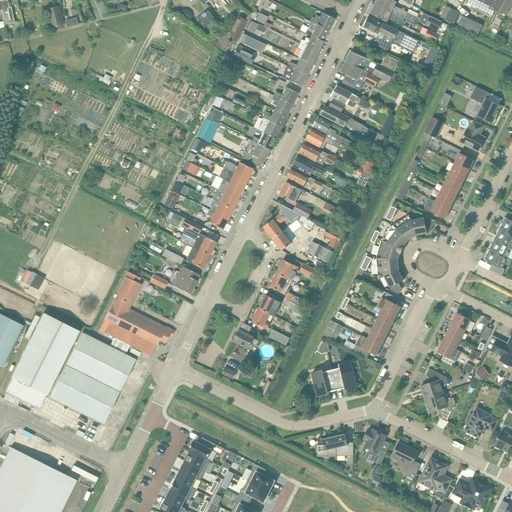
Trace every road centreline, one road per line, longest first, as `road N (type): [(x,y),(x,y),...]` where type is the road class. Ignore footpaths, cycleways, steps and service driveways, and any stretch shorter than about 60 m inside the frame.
road 1 (track): [(163,7),(33,273)]
road 2 (unclassified): [(243,232),(359,0)]
road 3 (residential): [(173,368),(286,426),(373,410)]
road 4 (residential): [(511,479),(373,410)]
road 5 (residential): [(373,410),(435,287)]
road 6 (unclassified): [(125,468),(5,411)]
road 7 (residential): [(209,297),(235,310),(246,306),(267,254),(243,232)]
road 8 (residential): [(151,417),(182,433),(143,511)]
